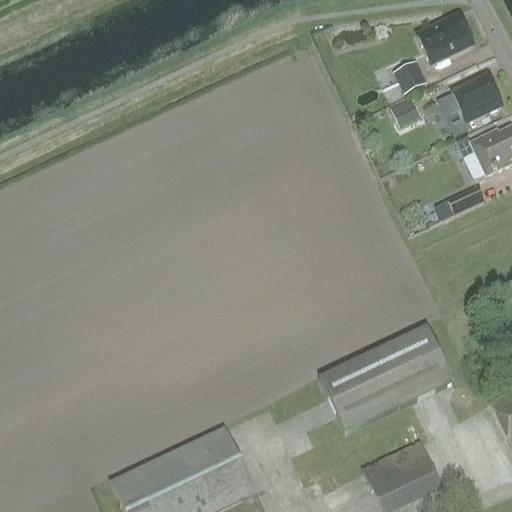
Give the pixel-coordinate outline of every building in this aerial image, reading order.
[(459,21),(416,41),(430,69),(472,49),(459,21)] [(416,67),(413,68),(393,77),(403,100),(426,89),(416,67)] [(487,82),(451,99),(465,127),(500,110),(487,82)] [(389,114),(395,126),(399,134),(421,123),(411,103),(389,114)] [(511,171),(511,169),(511,166),(511,165),(511,134),(511,132),(497,138),(496,135),(470,146),(467,140),(455,146),(462,162),(475,156),(487,182),(511,171)] [(477,191),(450,203),(457,218),(484,206),(477,191)] [(457,218),(450,203),(434,210),(441,226),(457,218)] [(453,387),(427,331),(319,383),(345,438),(453,387)] [(511,396),(489,407),(511,454),(511,396)] [(261,511),(223,432),(109,486),(120,511),(227,511),(242,505),(245,511),(261,511)] [(419,446),(363,475),(380,511),(407,511),(443,495),(419,446)]
